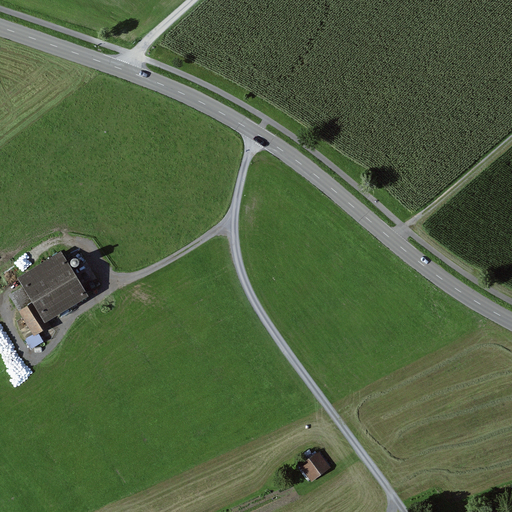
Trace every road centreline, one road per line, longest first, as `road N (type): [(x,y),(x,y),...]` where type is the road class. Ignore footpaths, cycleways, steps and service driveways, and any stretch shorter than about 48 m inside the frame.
road 1 (secondary): [(511,322),(451,286),(302,164),(228,117),(123,69),(0,27)]
road 2 (track): [(397,511),(242,278),(233,224),(247,157),(266,119)]
road 3 (track): [(233,224),(64,320)]
road 4 (track): [(392,240),(511,138)]
